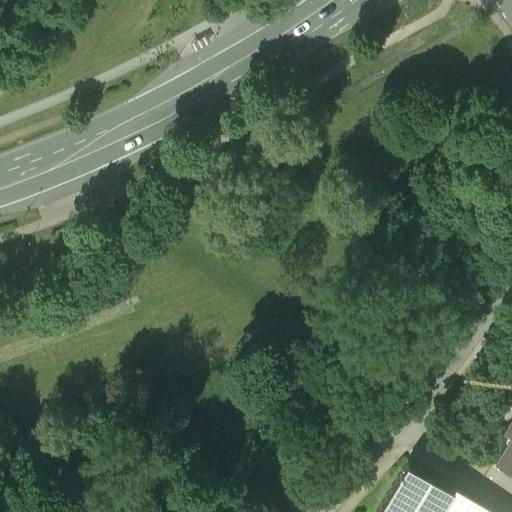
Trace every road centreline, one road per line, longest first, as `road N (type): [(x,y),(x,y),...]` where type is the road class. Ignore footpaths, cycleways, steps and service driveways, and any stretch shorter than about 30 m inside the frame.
road 1 (primary): [(0,182),(189,110),(326,16)]
road 2 (unclassified): [(511,273),(450,365),(317,511)]
